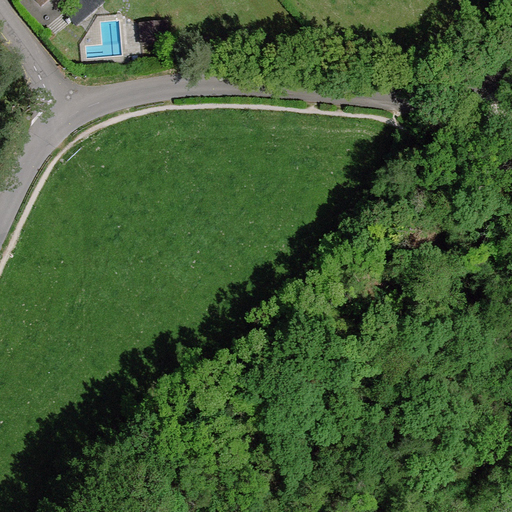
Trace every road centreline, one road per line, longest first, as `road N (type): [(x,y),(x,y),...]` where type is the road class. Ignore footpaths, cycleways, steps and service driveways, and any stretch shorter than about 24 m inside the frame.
road 1 (unclassified): [(511,52),(493,75),(430,99),(222,84),(108,100),(68,119)]
road 2 (unclassified): [(0,7),(68,119)]
road 3 (track): [(457,193),(491,113),(493,75)]
road 4 (unclassified): [(68,119),(34,160),(0,223)]
